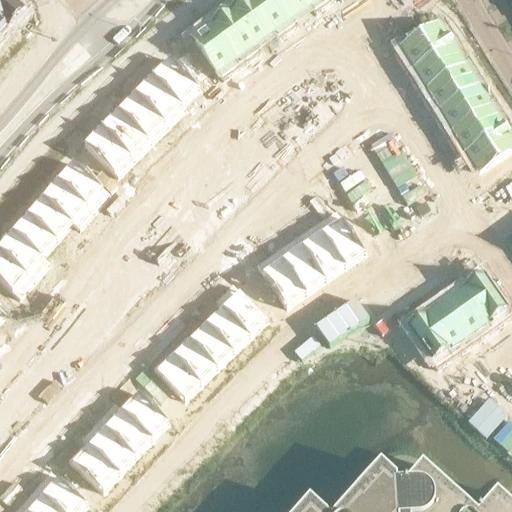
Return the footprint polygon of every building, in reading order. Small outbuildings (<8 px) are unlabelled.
[(0,0),(0,23),(9,31),(24,14),(13,4),(15,2),(12,0),(0,0)] [(276,0),(251,0),(249,2),(280,44),(298,31),(293,23),(276,0)] [(276,0),(293,23),(298,31),(299,30),(293,22),(310,10),(316,18),(317,17),(304,0),(276,0)] [(333,0),(304,0),(317,17),(336,3),(333,0)] [(249,1),(231,15),(256,50),(261,57),(262,57),(256,49),(273,37),(279,45),(280,44),(249,2),(249,1)] [(396,5),(385,10),(390,19),(400,14),(396,5)] [(390,19),(385,10),(374,16),(379,25),(390,19)] [(231,15),(212,28),(243,71),(261,57),(256,50),(231,15)] [(0,23),(0,38),(7,31),(8,32),(9,31),(0,23)] [(343,34),(337,26),(328,32),(333,41),(343,34)] [(212,28),(193,42),(223,85),(243,71),(212,28)] [(439,28),(393,57),(406,78),(453,51),(447,40),(439,28)] [(333,41),(328,32),(318,39),(323,47),(333,41)] [(453,51),(406,78),(419,99),(465,70),(453,51)] [(306,60),(300,52),(290,59),(296,67),(306,60)] [(296,67),(290,59),(281,66),(287,74),(296,67)] [(159,72),(151,79),(187,115),(188,114),(184,110),(201,93),(169,62),(159,72)] [(465,70),(419,99),(432,119),(478,90),(465,70)] [(151,80),(135,96),(170,131),(187,115),(151,79),(151,80)] [(270,87),(264,79),(254,87),(261,95),(270,87)] [(369,87),(376,98),(384,92),(378,82),(369,87)] [(261,95),(254,87),(245,95),(251,102),(261,95)] [(478,90),(432,119),(444,139),(491,111),(478,90)] [(391,102),(384,92),(376,98),(382,108),(391,102)] [(135,96),(118,113),(153,148),(170,131),(135,96)] [(491,111),(444,139),(457,160),(503,130),(491,111)] [(102,129),(101,130),(136,165),(153,148),(118,113),(102,130),(102,129)] [(213,123),(204,132),(211,139),(219,131),(213,123)] [(395,128),(401,138),(410,133),(403,123),(395,128)] [(94,138),(83,148),(118,183),(136,165),(101,130),(93,138),(94,138)] [(503,130),(457,160),(458,161),(466,156),(479,176),(511,155),(511,144),(509,140),(503,130)] [(211,139),(204,132),(195,140),(202,147),(211,139)] [(416,143),(410,133),(401,138),(408,148),(416,143)] [(178,157),(170,166),(177,172),(185,163),(178,157)] [(421,169),(427,179),(435,173),(429,163),(421,169)] [(73,165),(57,183),(96,218),(112,200),(73,165)] [(177,172),(170,166),(162,174),(169,181),(177,172)] [(442,184),(435,173),(427,179),(433,189),(442,184)] [(295,180),(286,188),(293,195),(302,187),(295,180)] [(57,183),(42,200),(42,201),(81,235),(96,218),(57,183)] [(284,203),(293,195),(286,188),(277,196),(284,203)] [(139,198),(131,207),(138,214),(146,205),(139,198)] [(42,201),(27,218),(59,246),(73,229),(81,236),(81,235),(42,201)] [(138,214),(131,207),(123,216),(130,223),(138,214)] [(259,213),(251,221),(258,228),(266,220),(259,213)] [(336,213),(316,227),(347,272),(356,267),(355,266),(367,258),(336,213)] [(27,217),(12,235),(51,269),(52,268),(45,262),(59,246),(27,218),(27,217)] [(258,228),(251,221),(242,230),(249,237),(258,228)] [(316,227),(296,241),(327,286),(346,273),(347,272),(316,227)] [(12,235),(0,247),(0,254),(36,286),(51,269),(12,235)] [(103,238),(95,247),(102,253),(110,245),(103,238)] [(296,241),(276,255),(308,300),(309,299),(308,299),(327,286),(296,241)] [(94,262),(102,253),(95,247),(87,256),(94,262)] [(0,254),(0,286),(20,304),(36,286),(0,254)] [(276,255),(256,269),(287,314),(299,305),(299,306),(308,300),(276,255)] [(73,272),(65,281),(72,288),(80,279),(73,272)] [(503,278),(510,288),(511,287),(511,273),(503,278)] [(208,280),(201,274),(193,283),(200,289),(208,280)] [(511,318),(484,278),(464,292),(465,292),(494,335),(511,322),(511,318)] [(64,297),(72,288),(65,281),(57,290),(64,297)] [(192,298),(200,289),(193,283),(185,291),(192,298)] [(233,288),(215,305),(252,342),(269,326),(233,288)] [(465,292),(446,305),(476,348),(494,335),(465,292)] [(221,312),(206,327),(235,358),(252,342),(215,305),(221,312)] [(446,305),(427,318),(457,361),(476,348),(446,305)] [(178,314),(170,308),(162,317),(170,323),(178,314)] [(39,311),(31,320),(39,327),(47,317),(39,311)] [(162,332),(170,323),(162,317),(154,326),(162,332)] [(427,318),(407,331),(437,374),(457,361),(427,318)] [(187,339),(186,340),(219,374),(235,358),(206,327),(190,343),(187,339)] [(186,340),(170,356),(203,390),(219,374),(186,340)] [(12,343),(4,352),(12,359),(20,349),(12,343)] [(141,356),(134,349),(126,358),(133,365),(141,356)] [(4,352),(0,357),(0,364),(4,368),(12,359),(4,352)] [(170,356),(152,372),(186,407),(203,390),(170,356)] [(511,365),(511,359),(510,356),(500,362),(505,370),(511,365)] [(119,366),(111,375),(119,382),(127,373),(119,366)] [(481,375),(471,382),(477,390),(487,383),(481,375)] [(477,390),(471,382),(461,389),(467,397),(477,390)] [(74,388),(67,398),(74,404),(82,395),(74,388)] [(115,407),(114,408),(154,445),(161,438),(161,437),(171,427),(138,396),(122,414),(115,407)] [(67,398),(59,407),(67,413),(74,404),(67,398)] [(114,408),(97,425),(137,462),(153,446),(154,445),(114,408)] [(97,425),(81,443),(121,480),(122,479),(137,462),(97,425)] [(37,435),(29,444),(37,450),(44,441),(37,435)] [(84,447),(68,464),(104,498),(114,488),(121,480),(81,443),(80,444),(84,447)] [(29,444),(22,453),(29,460),(37,450),(29,444)] [(398,489),(398,485),(382,471),(344,511),(316,511),(311,507),(306,511),(511,511),(511,509),(498,496),(484,511),(472,511),(423,468),(409,485),(409,489),(398,489)] [(50,475),(35,493),(56,511),(87,511),(90,509),(50,475)] [(1,479),(0,480),(0,493),(2,495),(9,485),(1,479)] [(56,511),(35,493),(19,511),(20,511),(56,511)]
